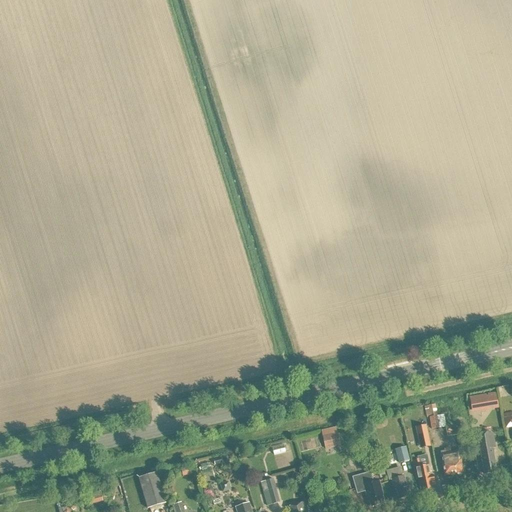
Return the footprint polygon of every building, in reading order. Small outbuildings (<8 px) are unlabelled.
[(472,413),(489,411),(486,395),(469,398),(472,413)] [(432,429),(440,428),(438,416),(430,417),(432,429)] [(324,444),(339,440),(336,428),(321,431),(324,444)] [(484,473),(496,471),(494,460),(495,459),(495,454),(493,453),(492,447),(496,446),(494,432),(490,433),(490,431),(478,433),(484,473)] [(414,447),(430,444),(428,433),(412,435),(414,447)] [(392,466),(406,462),(402,445),(394,447),(395,453),(389,454),(392,466)] [(440,450),(443,461),(442,461),(444,474),(463,471),(460,459),(459,459),(458,451),(449,452),(448,447),(444,448),(444,449),(440,450)] [(419,477),(421,490),(433,488),(432,482),(434,481),(432,474),(431,474),(429,464),(421,466),(419,458),(413,459),(416,478),(419,477)] [(371,471),(353,476),(357,490),(365,488),(369,501),(370,501),(371,506),(385,502),(382,495),(384,494),(380,480),(374,482),(371,471)] [(139,477),(148,508),(166,503),(157,472),(139,477)] [(407,496),(405,487),(407,486),(404,475),(391,479),(394,490),(397,489),(399,498),(407,496)] [(266,482),(272,505),(280,503),(273,480),(266,482)] [(90,503),(103,502),(102,493),(89,494),(90,503)] [(307,511),(308,511),(305,501),(286,507),(287,511),(307,511)] [(251,511),(249,502),(236,506),(237,511),(251,511)] [(174,506),(175,511),(183,511),(181,503),(174,506)]
